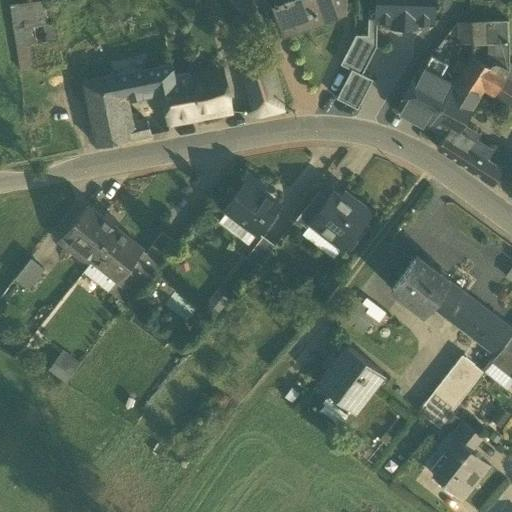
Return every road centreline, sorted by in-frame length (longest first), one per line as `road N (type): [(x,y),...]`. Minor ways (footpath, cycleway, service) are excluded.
road 1 (secondary): [(511,226),(419,155),(355,131),(217,141),(0,183)]
road 2 (track): [(300,338),(188,477)]
